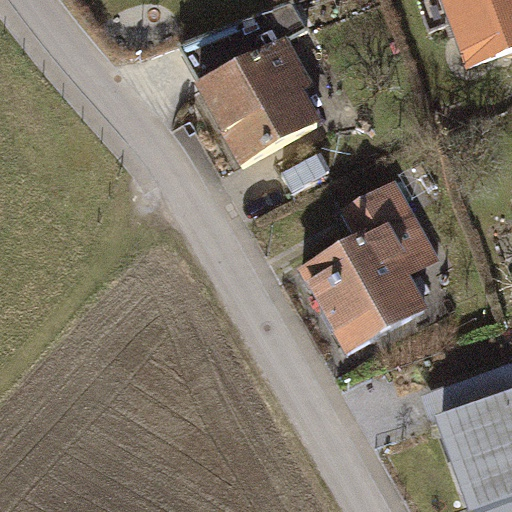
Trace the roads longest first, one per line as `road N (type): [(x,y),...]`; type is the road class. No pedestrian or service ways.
road 1 (residential): [(39,0),(158,145),(371,511)]
road 2 (track): [(0,362),(174,171)]
